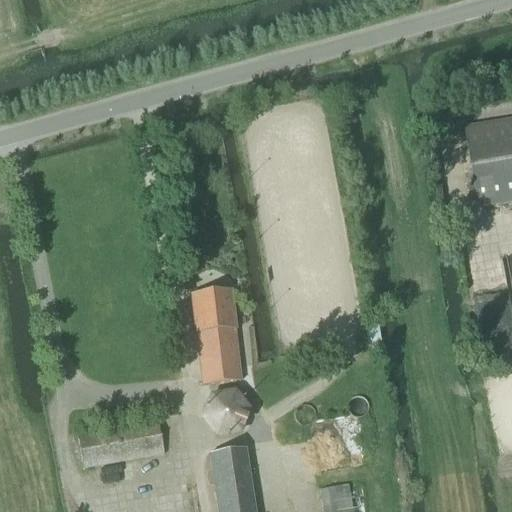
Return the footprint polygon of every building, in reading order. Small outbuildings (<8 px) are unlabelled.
[(511,122),(465,130),(477,209),(511,203),(511,122)] [(496,356),(511,353),(511,259),(480,265),(496,356)] [(233,331),(234,331),(230,292),(189,297),(194,336),(195,336),(201,388),(239,383),(233,331)] [(355,344),(364,357),(376,349),(367,336),(355,344)] [(251,412),(251,407),(250,402),(248,397),(244,394),(240,391),(235,389),(230,388),(225,389),(220,390),(215,393),(212,397),(209,402),(208,407),(208,412),(209,417),(212,422),(215,426),(219,429),(224,431),(229,431),(235,431),(240,429),(244,426),(247,422),(250,418),(251,412)] [(82,471),(163,457),(157,421),(76,436),(82,471)] [(253,511),(248,477),(253,476),(253,472),(248,472),(244,451),(209,456),(217,511),(253,511)] [(350,511),(346,487),(318,492),(321,511),(350,511)]
